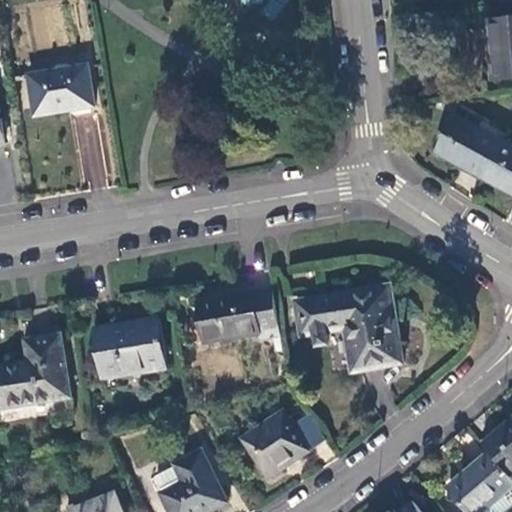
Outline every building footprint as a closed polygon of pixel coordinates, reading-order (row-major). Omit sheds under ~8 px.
[(511,20),(490,23),(497,81),(511,79),(511,20)] [(89,67),(31,76),(37,117),(96,107),(89,67)] [(436,154),(483,179),(503,143),(457,117),(436,154)] [(483,179),(511,194),(511,147),(503,143),(483,179)] [(403,364),(391,287),(298,302),(302,324),(304,324),(307,336),(318,334),(320,345),(331,343),(329,332),(349,330),(356,373),(403,364)] [(262,327),(279,324),(273,288),(199,301),(206,343),(263,333),(262,327)] [(160,321),(97,331),(105,375),(146,370),(147,376),(169,372),(160,321)] [(0,410),(72,399),(62,338),(27,343),(30,364),(0,368),(0,410)] [(270,477),(328,439),(311,414),(294,425),(284,409),(243,436),(270,477)] [(511,421),(484,445),(492,455),(510,474),(511,472),(511,421)] [(212,511),(230,503),(204,453),(157,477),(164,492),(164,494),(173,511),(212,511)] [(468,511),(500,511),(511,502),(511,477),(510,474),(492,455),(450,490),(468,511)] [(122,511),(116,496),(72,511),(122,511)]
